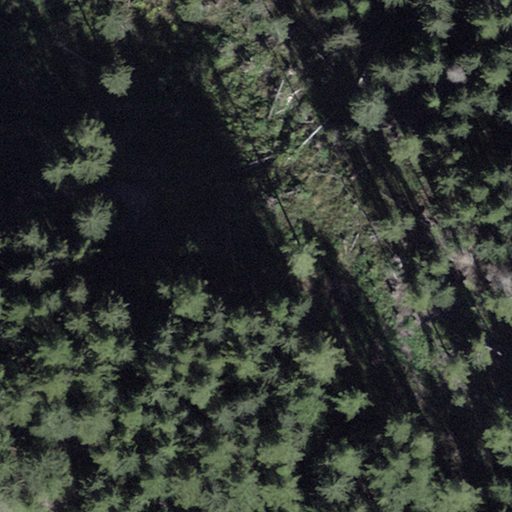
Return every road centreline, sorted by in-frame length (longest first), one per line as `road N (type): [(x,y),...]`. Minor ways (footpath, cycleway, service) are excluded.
road 1 (track): [(324,511),(195,430),(95,399),(0,352)]
road 2 (track): [(0,326),(25,285),(89,242),(124,203),(53,203),(0,214)]
